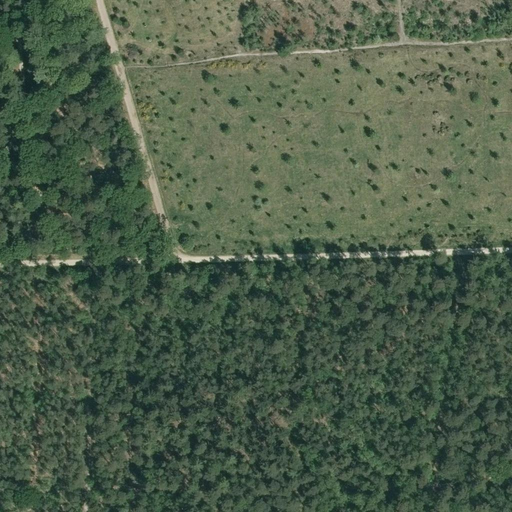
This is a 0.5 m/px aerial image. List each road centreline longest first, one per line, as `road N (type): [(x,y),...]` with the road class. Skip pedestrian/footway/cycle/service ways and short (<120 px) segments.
road 1 (track): [(173,260),(511,249)]
road 2 (track): [(99,0),(173,260)]
